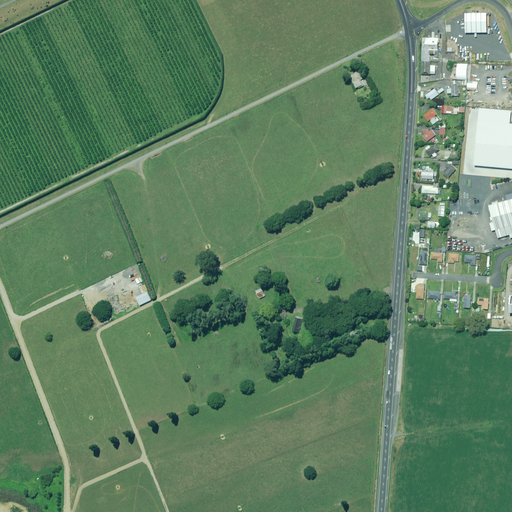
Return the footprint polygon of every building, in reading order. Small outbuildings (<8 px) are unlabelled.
[(488,12),(467,12),(467,32),(489,31),(488,12)] [(503,33),(499,27),(493,30),(495,33),(494,34),(496,37),(503,33)] [(505,45),(503,36),(494,39),(495,41),(493,41),(495,48),(500,47),(500,46),(505,45)] [(441,38),(423,37),(422,74),(431,75),(432,54),(440,54),(441,38)] [(469,59),(468,49),(458,49),(458,53),(460,53),(460,56),(458,56),(458,60),(469,59)] [(506,63),(508,58),(501,55),(502,51),(496,49),(493,58),(506,63)] [(488,52),(477,53),(477,63),(488,63),(488,52)] [(454,62),(448,61),(446,68),(453,69),(454,62)] [(357,78),(356,76),(351,79),(354,83),(357,88),(363,86),(359,77),(357,78)] [(459,96),(459,86),(452,86),(452,89),(448,89),(448,94),(452,94),(452,96),(459,96)] [(439,95),(435,90),(426,96),(428,99),(430,98),(432,100),(439,95)] [(453,106),(443,105),(443,107),(442,113),(458,114),(458,111),(454,111),(454,107),(453,107),(453,106)] [(511,110),(482,107),(476,164),(511,167),(511,110)] [(438,114),(434,108),(424,116),(429,121),(438,114)] [(428,142),(437,135),(433,129),(430,131),(428,129),(424,132),(426,134),(424,136),(428,142)] [(436,144),(427,151),(431,157),(440,150),(436,144)] [(457,169),(449,163),(447,167),(444,171),(444,172),(445,173),(444,174),(449,178),(454,172),(454,173),(457,169)] [(423,172),(423,179),(434,179),(435,172),(434,172),(434,170),(430,170),(429,172),(423,172)] [(435,186),(423,186),(423,193),(439,194),(439,188),(434,188),(435,186)] [(511,193),(506,195),(508,200),(499,203),(498,201),(492,203),(493,204),(490,205),(494,222),(490,223),(493,231),(496,230),(499,238),(510,235),(511,238),(511,237),(511,193)] [(428,220),(429,212),(421,211),(420,219),(428,220)] [(427,265),(428,251),(424,251),(424,252),(420,252),(419,256),(421,256),(420,264),(427,265)] [(443,253),(432,252),(431,259),(438,259),(438,262),(443,262),(443,253)] [(460,254),(449,253),(449,263),(455,263),(455,261),(459,262),(460,254)] [(476,256),(465,255),(465,262),(471,263),(471,265),(476,266),(476,256)] [(425,287),(417,286),(416,299),(424,299),(425,287)] [(262,288),(256,291),(260,299),(266,296),(262,288)] [(428,298),(440,299),(441,294),(440,294),(440,292),(429,291),(428,298)] [(444,298),(458,299),(458,296),(456,296),(456,292),(452,291),(452,292),(444,292),(444,298)] [(152,300),(148,292),(137,298),(141,306),(152,300)] [(489,299),(479,298),(478,305),(483,305),(483,309),(489,309),(489,299)] [(299,333),(303,319),(295,317),(292,331),(299,333)]
